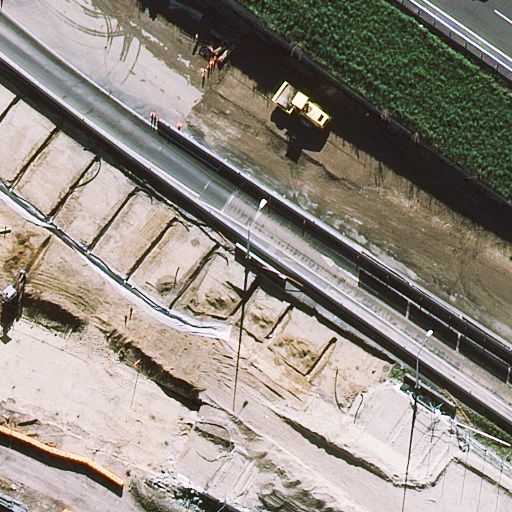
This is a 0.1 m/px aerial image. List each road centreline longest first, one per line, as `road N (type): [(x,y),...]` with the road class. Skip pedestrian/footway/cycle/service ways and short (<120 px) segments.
road 1 (motorway): [(511,383),(236,202),(0,8)]
road 2 (motorway): [(146,0),(352,170),(511,277)]
road 3 (motorway): [(392,511),(0,277)]
